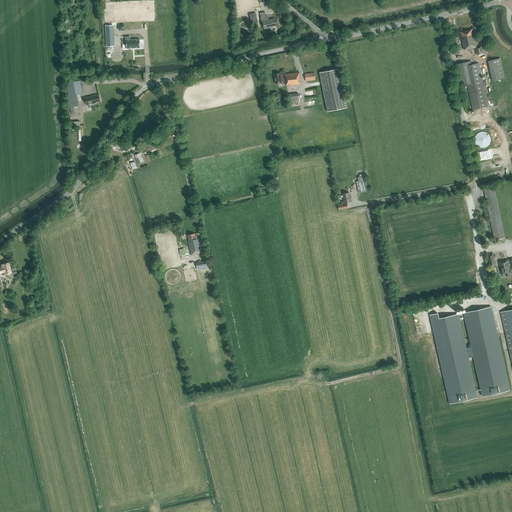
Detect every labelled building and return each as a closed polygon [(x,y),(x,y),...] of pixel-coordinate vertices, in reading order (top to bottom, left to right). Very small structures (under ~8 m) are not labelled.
[(261,22),(263,22),(264,29),(276,26),(274,19),(267,21),(265,16),(265,12),(260,13),(261,17),(260,17),(261,22)] [(255,29),(259,28),(256,15),(250,16),(251,20),(253,19),(255,29)] [(114,46),(112,25),(105,26),(107,47),(114,46)] [(132,28),(132,26),(124,27),(124,28),(120,28),(120,32),(124,31),(124,35),(128,35),(128,33),(134,33),(133,28),(132,28)] [(477,55),(485,53),(483,46),(476,47),(474,35),(472,35),(471,29),(461,32),(462,36),(461,36),(464,50),(467,49),(468,50),(475,48),(477,55)] [(126,40),(127,49),(140,48),(140,39),(130,40),(130,37),(125,37),(125,40),(126,40)] [(473,109),(487,106),(478,63),(471,64),(470,61),(463,63),(473,109)] [(347,107),(339,68),(319,72),(327,111),(347,107)] [(299,72),(284,74),(284,75),(281,75),(281,73),(274,74),(275,84),(282,83),(282,82),(285,82),(286,85),(290,84),(290,85),(301,84),(299,72)] [(83,93),(80,81),(66,84),(69,99),(68,99),(70,108),(79,106),(77,94),(83,93)] [(300,101),(299,94),(289,95),(290,103),(300,101)] [(85,98),(87,105),(96,103),(95,102),(101,101),(99,95),(97,96),(97,95),(85,98)] [(484,132),(483,132),(481,132),(479,133),(477,134),(476,135),(475,137),(475,139),(475,140),(475,142),(476,144),(477,145),(478,147),(480,147),(482,148),(484,148),(485,147),(487,147),(488,145),(490,144),(490,142),(491,140),(490,138),(490,137),(489,135),(488,134),(486,133),(484,132)] [(152,152),(156,150),(153,142),(148,144),(150,149),(151,148),(152,152)] [(140,162),(143,161),(140,153),(135,155),(138,163),(139,164),(140,164),(140,162)] [(357,177),(358,181),(356,181),(358,192),(368,190),(364,173),(358,175),(358,177),(357,177)] [(495,240),(505,238),(494,187),(484,188),(495,240)] [(344,201),(344,202),(341,202),(342,204),(338,205),(339,210),(348,208),(347,202),(352,201),(351,197),(350,197),(349,192),(344,193),(345,195),(343,195),(344,201)] [(199,253),(203,252),(200,238),(196,239),(195,233),(188,235),(189,241),(188,241),(192,255),(199,254),(199,253)] [(511,259),(509,260),(508,260),(499,262),(501,275),(505,274),(506,276),(510,275),(509,270),(510,269),(511,268),(511,259)] [(206,261),(196,263),(198,270),(207,268),(206,261)] [(4,275),(15,271),(14,267),(10,268),(8,263),(1,265),(2,267),(0,268),(0,267),(0,272),(0,273),(3,272),(4,275)] [(510,390),(491,307),(464,313),(482,396),(510,390)] [(511,309),(501,312),(511,361),(511,309)] [(477,397),(458,314),(439,318),(438,313),(430,315),(431,320),(450,403),(477,397)]
